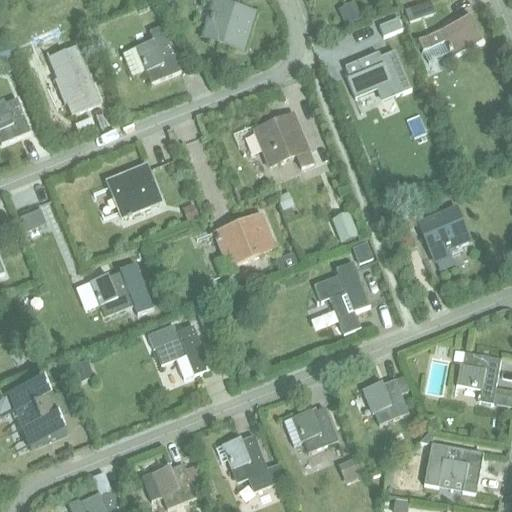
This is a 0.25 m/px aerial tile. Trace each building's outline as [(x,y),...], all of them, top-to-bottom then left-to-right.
[(232,11),(212,5),(205,30),(207,30),(203,42),(242,54),(253,17),(244,14),(243,17),(231,13),(232,11)] [(339,15),(346,29),(360,22),(354,8),(339,15)] [(418,10),(405,14),(408,25),(421,21),(418,10)] [(469,21),(416,47),(422,57),(426,67),(448,56),(451,63),(482,48),(469,21)] [(379,31),(383,41),(401,34),(397,23),(379,31)] [(179,77),(165,43),(160,31),(147,37),(151,46),(120,59),(130,83),(145,77),(149,89),(179,77)] [(349,70),(344,72),(348,84),(346,85),(354,105),(378,95),(378,92),(397,84),(380,45),(345,58),(349,70)] [(12,47),(0,51),(0,65),(17,59),(12,47)] [(10,65),(0,68),(0,71),(2,78),(14,73),(10,65)] [(212,66),(201,70),(207,86),(218,82),(212,66)] [(70,121),(95,111),(99,109),(86,75),(73,80),(73,78),(53,85),(62,109),(64,109),(70,121)] [(0,149),(29,137),(15,104),(3,109),(2,106),(0,107),(0,149)] [(295,160),(300,172),(313,167),(293,119),(254,135),(269,171),(295,160)] [(145,170),(106,186),(120,223),(160,207),(145,170)] [(288,199),(276,204),(282,217),(293,213),(288,199)] [(383,203),(375,206),(378,215),(387,212),(383,203)] [(193,209),(182,213),(188,228),(199,223),(193,209)] [(411,213),(388,223),(401,254),(413,249),(407,235),(418,230),(411,213)] [(39,215),(18,224),(23,236),(37,231),(34,224),(41,221),(39,215)] [(423,242),(431,262),(433,261),(434,265),(449,259),(447,255),(456,251),(455,250),(467,245),(455,215),(420,228),(426,241),(423,242)] [(222,261),(225,259),(227,259),(232,271),(274,254),(260,218),(213,237),(222,261)] [(347,219),(330,226),(340,250),(357,244),(347,219)] [(353,253),(359,268),(371,264),(365,249),(353,253)] [(296,268),(292,258),(274,264),(278,275),(296,268)] [(95,284),(87,287),(95,309),(96,312),(99,310),(103,322),(133,311),(136,320),(152,313),(152,312),(151,313),(134,270),(135,270),(135,268),(119,275),(120,277),(112,280),(113,285),(110,286),(107,279),(95,284)] [(320,308),(328,305),(342,341),(360,335),(354,318),(369,311),(352,268),(341,272),(344,279),(313,291),(320,308)] [(205,307),(194,312),(202,333),(213,329),(205,307)] [(173,329),(147,339),(153,354),(160,372),(185,362),(192,382),(209,375),(192,331),(181,335),(176,337),(173,329)] [(39,346),(44,358),(56,354),(51,341),(39,346)] [(489,410),(498,365),(462,358),(460,372),(457,371),(454,392),(478,396),(476,407),(489,410)] [(87,366),(70,373),(76,389),(93,383),(87,366)] [(381,387),(363,394),(378,431),(408,419),(400,398),(409,394),(404,381),(395,385),(382,390),(381,387)] [(45,384),(8,398),(15,417),(33,410),(39,427),(22,434),(29,452),(66,438),(59,419),(66,416),(60,400),(52,402),(45,384)] [(509,413),(511,402),(494,399),(492,410),(509,413)] [(336,447),(323,414),(311,418),(309,415),(282,426),(292,451),(302,446),(307,459),(336,447)] [(434,420),(425,423),(430,435),(439,431),(434,420)] [(426,438),(417,447),(428,449),(430,439),(426,438)] [(222,450),(222,451),(217,453),(222,467),(228,465),(237,486),(247,482),(253,497),(285,484),(279,468),(266,474),(253,441),(241,446),(239,443),(222,450)] [(475,490),(480,459),(428,449),(421,490),(435,493),(437,483),(461,487),(459,497),(473,500),(475,490)] [(355,463),(338,470),(345,486),(361,480),(355,463)] [(104,469),(91,472),(94,491),(108,489),(104,469)] [(171,511),(196,502),(182,469),(170,474),(169,471),(142,482),(152,506),(161,502),(164,511),(171,511)] [(99,502),(98,499),(81,506),(70,510),(70,511),(117,511),(112,498),(99,502)]
